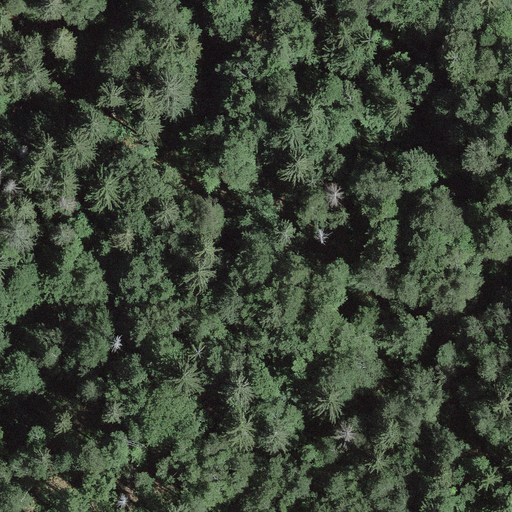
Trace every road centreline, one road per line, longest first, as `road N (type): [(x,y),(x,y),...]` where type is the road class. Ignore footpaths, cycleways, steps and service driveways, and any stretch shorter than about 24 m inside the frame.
road 1 (track): [(233,511),(446,343),(511,302)]
road 2 (track): [(0,134),(59,92),(141,0)]
